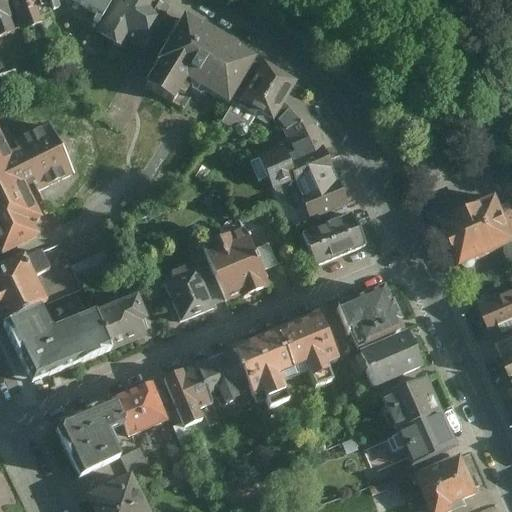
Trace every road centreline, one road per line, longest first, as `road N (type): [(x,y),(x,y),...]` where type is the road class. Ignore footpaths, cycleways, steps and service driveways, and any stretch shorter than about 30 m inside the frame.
road 1 (residential): [(15,425),(406,257)]
road 2 (tertiary): [(511,485),(406,257)]
road 3 (tertiary): [(344,106),(308,63),(206,0)]
road 4 (residential): [(511,123),(344,106)]
road 5 (tertiary): [(406,257),(344,106)]
